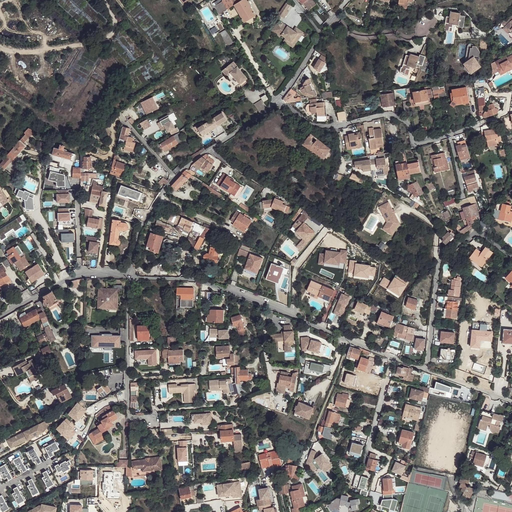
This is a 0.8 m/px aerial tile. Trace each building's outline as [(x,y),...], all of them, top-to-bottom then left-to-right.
[(216,0),(215,1),(217,4),(216,4),(220,12),(235,4),(232,0),(216,0)] [(256,15),(247,0),(241,0),(235,4),(244,21),(256,15)] [(299,0),(302,3),(304,2),(309,9),(307,11),(309,13),(312,11),(310,9),(316,4),(313,0),(299,0)] [(283,8),(279,14),(285,18),(289,12),(289,11),(287,10),(283,8)] [(463,28),(465,17),(459,15),(460,14),(450,12),(449,18),(445,18),(444,31),(451,32),(452,25),(459,26),(459,27),(463,28)] [(511,17),(509,19),(503,26),(507,31),(510,28),(511,30),(511,17)] [(294,30),(280,20),(273,30),(280,36),(281,34),(286,38),(285,39),(293,45),(297,39),(299,40),(304,32),(297,27),(294,30)] [(219,32),(224,40),(230,38),(225,28),(219,32)] [(293,48),(299,40),(297,39),(293,45),(285,39),(284,41),(293,48)] [(475,46),(472,46),(469,62),(464,66),(472,76),(482,69),(479,65),(480,54),(475,46)] [(430,51),(423,50),(421,56),(425,57),(428,58),(430,51)] [(511,51),(494,62),(496,66),(511,57),(511,51)] [(425,57),(421,56),(419,55),(419,57),(410,54),(409,57),(406,56),(402,68),(401,68),(400,72),(404,74),(404,75),(408,76),(410,68),(416,69),(416,68),(419,69),(420,66),(422,67),(425,57)] [(321,55),(319,59),(324,61),(326,62),(321,72),(322,73),(329,70),(327,59),(321,55)] [(511,57),(496,66),(495,67),(496,69),(499,74),(511,66),(511,57)] [(319,59),(315,68),(319,70),(324,61),(319,59)] [(236,75),(234,76),(242,87),(249,81),(234,62),(223,70),(228,76),(232,73),(233,71),(236,75)] [(315,90),(317,89),(310,76),(306,80),(302,89),(308,97),(318,95),(315,90)] [(454,103),(468,101),(466,87),(451,89),(452,92),(454,103)] [(287,103),(297,102),(296,100),(290,91),(284,100),(287,103)] [(416,103),(429,100),(427,91),(414,93),(416,103)] [(394,93),(382,95),(383,107),(396,105),(394,93)] [(147,105),(154,101),(151,96),(141,102),(144,107),(147,106),(147,105)] [(151,112),(159,108),(154,101),(147,105),(147,106),(151,112)] [(319,112),(319,114),(319,116),(326,115),(326,111),(326,107),(328,107),(327,102),(318,103),(312,104),(313,112),(319,112)] [(311,114),(313,114),(313,115),(319,114),(319,112),(313,112),(312,104),(310,104),(309,105),(307,107),(307,113),(311,114)] [(212,115),(214,118),(223,112),(224,111),(223,109),(212,115)] [(499,115),(500,114),(499,110),(498,109),(496,109),(487,112),(486,119),(491,117),(498,115),(499,115)] [(214,118),(202,126),(198,128),(200,131),(203,135),(212,130),(212,129),(215,127),(218,125),(219,126),(228,120),(223,112),(214,118)] [(166,114),(158,120),(159,121),(162,126),(163,125),(165,127),(168,131),(169,130),(171,134),(178,129),(176,125),(174,126),(166,114)] [(147,117),(140,121),(144,128),(150,125),(147,117)] [(162,126),(159,121),(156,123),(161,130),(165,127),(163,125),(162,126)] [(130,128),(123,126),(120,138),(126,140),(127,140),(128,136),(130,128)] [(25,134),(20,140),(23,143),(34,131),(30,128),(25,134)] [(374,140),(370,140),(371,151),(378,150),(378,149),(377,146),(384,145),(382,129),(374,131),(374,129),(369,130),(370,138),(373,137),(374,140)] [(485,133),(486,142),(501,139),(500,136),(498,136),(496,130),(485,132),(485,133)] [(311,133),(303,144),(324,159),(325,158),(328,160),(333,153),(330,151),(330,149),(311,133)] [(356,136),(356,134),(350,135),(350,136),(346,137),(348,151),(352,150),(352,147),(359,147),(359,149),(363,148),(362,140),(360,140),(359,136),(356,136)] [(170,148),(179,143),(177,140),(174,136),(174,135),(165,141),(169,147),(170,148)] [(127,140),(126,140),(124,149),(133,152),(135,142),(132,141),(133,137),(128,136),(127,140)] [(501,139),(486,142),(488,149),(498,147),(498,145),(502,144),(501,139)] [(19,141),(14,146),(19,151),(24,146),(19,141)] [(164,150),(169,147),(165,141),(160,144),(164,150)] [(460,146),(458,146),(462,161),(467,160),(466,157),(471,156),(468,144),(467,141),(459,143),(460,146)] [(14,146),(10,151),(5,157),(6,158),(10,161),(19,151),(14,146)] [(51,154),(70,159),(72,153),(64,150),(58,148),(53,147),(51,154)] [(192,159),(206,150),(204,147),(190,157),(192,159)] [(437,167),(434,168),(436,173),(451,170),(448,160),(447,160),(445,153),(432,156),(433,162),(436,161),(437,167)] [(208,155),(203,157),(208,160),(211,162),(214,164),(216,162),(209,157),(209,156),(208,155)] [(203,157),(196,162),(210,171),(214,164),(211,162),(208,160),(203,157)] [(0,165),(4,169),(10,161),(6,158),(0,164),(0,165)] [(380,177),(389,175),(387,163),(387,159),(380,160),(378,161),(379,165),(379,169),(378,169),(380,177)] [(410,178),(410,174),(409,164),(408,159),(397,161),(397,165),(400,180),(410,178)] [(91,160),(84,161),(83,161),(83,165),(83,169),(84,168),(92,168),(91,160)] [(114,167),(112,166),(112,167),(110,172),(111,173),(111,174),(115,175),(120,177),(121,174),(122,174),(125,165),(116,161),(114,167)] [(364,173),(373,172),(372,171),(372,166),(371,161),(356,163),(356,168),(360,167),(360,170),(364,170),(364,173)] [(162,167),(157,162),(150,168),(154,171),(157,172),(162,167)] [(409,164),(410,174),(421,172),(419,162),(409,164)] [(176,175),(181,169),(178,166),(172,171),(176,175)] [(54,167),(50,167),(49,171),(50,171),(48,179),(56,181),(56,186),(65,186),(65,175),(53,172),(54,167)] [(183,175),(173,185),(172,186),(177,190),(192,174),(191,174),(186,170),(182,174),(183,175)] [(475,189),(480,187),(476,171),(469,173),(468,173),(469,177),(466,178),(469,189),(475,188),(475,189)] [(218,185),(234,195),(240,185),(232,179),(232,178),(225,173),(218,185)] [(345,178),(346,177),(338,173),(337,175),(336,180),(342,184),(345,178)] [(369,182),(357,175),(354,180),(367,185),(369,182)] [(325,181),(324,183),(335,191),(336,189),(325,181)] [(210,186),(204,182),(202,185),(220,197),(223,194),(212,188),(210,186)] [(413,183),(420,194),(423,192),(417,183),(416,183),(416,182),(413,183)] [(415,197),(420,194),(413,183),(409,185),(415,197)] [(96,185),(93,185),(90,198),(100,200),(102,191),(103,187),(96,185)] [(240,185),(234,195),(236,197),(242,187),(240,185)] [(0,201),(1,201),(3,205),(10,200),(9,198),(7,200),(0,189),(0,188),(0,187),(0,201)] [(30,193),(24,190),(24,191),(16,188),(14,192),(17,193),(16,195),(22,197),(21,199),(22,199),(21,201),(25,202),(26,209),(35,207),(33,198),(29,196),(30,193)] [(68,190),(57,190),(57,202),(69,202),(69,193),(68,193),(68,190)] [(450,200),(456,197),(454,190),(448,192),(450,200)] [(102,191),(100,200),(99,203),(99,205),(105,206),(108,192),(102,191)] [(284,211),(287,205),(283,203),(284,201),(276,197),(275,199),(263,200),(264,208),(272,207),(280,210),(281,210),(284,211)] [(453,199),(443,204),(445,207),(455,203),(453,199)] [(148,212),(154,202),(150,200),(145,210),(148,212)] [(498,201),(492,216),(511,222),(511,221),(511,210),(510,210),(511,205),(510,204),(510,202),(504,200),(503,202),(498,201)] [(239,205),(248,211),(250,209),(241,202),(239,205)] [(391,203),(382,207),(385,213),(384,213),(388,223),(384,229),(393,236),(401,224),(396,214),(394,211),(391,203)] [(470,229),(475,225),(476,222),(475,219),(471,220),(471,218),(477,216),(474,206),(464,209),(465,213),(467,219),(468,222),(469,222),(470,226),(469,227),(470,229)] [(68,208),(58,209),(58,213),(58,224),(73,224),(73,218),(70,218),(70,212),(69,213),(68,208)] [(93,210),(85,209),(85,217),(89,217),(87,226),(102,228),(103,218),(99,218),(99,219),(91,218),(93,210)] [(241,228),(240,230),(245,233),(253,221),(247,217),(248,216),(245,214),(244,215),(237,211),(231,221),(234,223),(241,228)] [(192,227),(194,222),(183,218),(176,215),(172,213),(171,216),(168,221),(190,232),(191,229),(192,227)] [(303,213),(295,222),(300,227),(297,230),(296,232),(307,241),(315,232),(304,223),(308,218),(303,213)] [(19,216),(0,228),(0,238),(1,240),(6,236),(4,233),(13,227),(15,230),(21,226),(19,223),(22,220),(19,216)] [(121,222),(121,220),(113,219),(110,244),(118,245),(119,244),(120,243),(121,242),(120,240),(118,239),(120,230),(125,230),(126,230),(128,229),(129,227),(129,226),(128,224),(126,223),(121,222)] [(171,230),(172,227),(157,222),(156,225),(171,230)] [(192,227),(203,232),(205,227),(203,227),(194,222),(192,227)] [(171,230),(156,225),(155,228),(166,232),(170,233),(171,230)] [(202,234),(201,235),(204,236),(205,234),(209,235),(211,230),(208,228),(205,227),(203,232),(202,234)] [(69,229),(57,229),(57,233),(61,233),(61,242),(66,242),(69,241),(74,241),(74,233),(69,233),(69,229)] [(460,238),(452,231),(450,234),(447,231),(442,238),(444,239),(442,240),(446,244),(445,244),(449,248),(460,238)] [(152,233),(146,249),(158,253),(163,237),(152,233)] [(97,253),(98,242),(96,242),(96,237),(87,236),(86,241),(90,241),(88,251),(97,253)] [(198,242),(196,248),(200,249),(204,238),(201,236),(198,242)] [(24,241),(28,251),(35,248),(31,238),(24,241)] [(189,246),(196,248),(198,242),(189,238),(187,244),(188,244),(189,245),(189,246)] [(7,256),(8,257),(12,263),(14,262),(15,261),(16,263),(20,270),(29,264),(23,255),(20,257),(19,255),(22,252),(17,245),(14,247),(13,246),(6,250),(8,252),(5,253),(6,254),(7,256)] [(242,249),(241,248),(239,255),(244,257),(245,256),(246,250),(248,251),(250,248),(243,245),(242,249)] [(206,259),(207,260),(218,263),(220,257),(219,257),(221,248),(217,247),(216,249),(212,248),(210,255),(208,254),(207,255),(206,259)] [(483,268),(485,264),(494,253),(486,247),(482,253),(477,249),(470,259),(483,268)] [(348,252),(341,251),(341,254),(326,252),(326,255),(320,254),(318,266),(340,269),(340,264),(346,265),(348,252)] [(245,269),(257,273),(263,258),(250,254),(245,269)] [(37,263),(25,271),(29,278),(30,279),(36,275),(37,277),(37,278),(44,273),(37,263)] [(272,263),(267,278),(280,282),(284,268),(282,267),(280,266),(272,263)] [(0,282),(1,284),(2,285),(10,280),(5,271),(6,271),(4,266),(0,267),(0,282)] [(459,294),(460,281),(452,279),(451,289),(454,289),(454,293),(459,294)] [(318,296),(325,298),(328,292),(325,291),(327,286),(311,280),(307,290),(311,292),(318,295),(318,296)] [(32,283),(27,286),(31,292),(31,291),(35,289),(36,289),(32,283)] [(113,304),(116,304),(117,293),(122,293),(122,284),(114,284),(114,288),(114,290),(99,289),(98,305),(100,305),(113,306),(113,304)] [(334,290),(330,287),(328,292),(325,298),(330,301),(334,290)] [(194,288),(178,288),(178,295),(181,295),(181,308),(194,308),(194,288)] [(51,290),(40,296),(42,299),(43,300),(43,301),(43,303),(44,304),(46,304),(47,306),(49,305),(57,300),(51,290)] [(311,292),(310,295),(324,301),(329,303),(330,301),(325,298),(318,296),(318,295),(311,292)] [(342,294),(336,308),(344,311),(350,297),(342,294)] [(416,310),(419,300),(409,297),(406,306),(416,310)] [(370,313),(371,311),(372,306),(368,305),(359,300),(355,309),(364,313),(365,311),(370,313)] [(448,308),(458,310),(459,301),(448,300),(448,308)] [(41,307),(37,309),(40,317),(42,321),(42,324),(41,326),(43,326),(43,328),(45,328),(47,332),(43,333),(46,340),(49,338),(50,340),(55,338),(52,329),(51,330),(49,324),(44,311),(43,311),(41,307)] [(37,309),(36,308),(35,309),(34,309),(27,313),(25,311),(20,314),(20,315),(20,317),(25,325),(27,324),(31,322),(40,317),(37,309)] [(336,308),(334,313),(342,316),(344,311),(336,308)] [(458,317),(458,310),(448,308),(447,316),(458,317)] [(225,310),(213,310),(212,310),(211,310),(211,311),(211,315),(209,315),(208,322),(224,323),(225,310)] [(377,321),(389,326),(393,316),(382,311),(377,321)] [(242,316),(233,318),(233,327),(236,326),(237,329),(239,329),(240,332),(246,331),(242,316)] [(24,327),(25,325),(20,317),(16,319),(22,330),(23,330),(24,327)] [(139,336),(149,336),(149,326),(138,326),(139,336)] [(292,332),(292,326),(285,326),(285,332),(285,334),(272,334),(272,346),(278,346),(278,341),(285,341),(285,346),(291,346),(293,346),(293,341),(294,341),(294,332),(292,332)] [(126,337),(126,329),(116,329),(116,333),(116,347),(124,347),(124,337),(126,337)] [(219,330),(210,329),(210,338),(219,338),(219,339),(228,340),(228,331),(219,331),(219,330)] [(475,343),(489,344),(490,331),(483,331),(483,334),(473,333),(473,339),(475,340),(475,343)] [(455,332),(452,332),(451,337),(442,336),(441,341),(454,342),(455,332)] [(46,340),(43,333),(38,336),(41,342),(44,341),(46,340)] [(413,335),(412,341),(416,342),(415,349),(424,351),(425,339),(417,337),(417,336),(413,335)] [(309,338),(302,339),(303,351),(309,351),(319,354),(322,343),(312,340),(312,339),(309,339),(309,338)] [(354,345),(351,344),(349,352),(352,353),(351,356),(359,359),(361,352),(363,348),(358,347),(358,348),(353,347),(354,345)] [(50,347),(49,345),(47,346),(41,348),(42,350),(44,354),(51,351),(50,347)] [(452,350),(442,349),(441,359),(447,360),(448,356),(451,356),(452,350)] [(157,350),(139,350),(140,359),(149,358),(149,365),(157,365),(157,350)] [(168,363),(181,363),(183,363),(183,352),(168,352),(168,351),(162,351),(162,359),(168,359),(168,363)] [(232,370),(233,377),(234,377),(236,377),(236,363),(235,353),(232,353),(232,360),(228,360),(229,370),(232,370)] [(362,357),(358,369),(365,371),(365,370),(367,367),(369,360),(362,357)] [(370,357),(369,360),(367,367),(372,369),(375,358),(370,357)] [(25,360),(12,367),(17,375),(25,371),(28,369),(31,375),(32,375),(35,380),(40,377),(37,372),(40,371),(37,364),(35,365),(31,359),(28,361),(29,363),(27,363),(25,360)] [(236,363),(236,377),(237,380),(237,384),(240,396),(243,395),(247,394),(248,391),(247,386),(245,383),(242,383),(242,381),(252,380),(254,379),(254,375),(252,374),(250,374),(250,371),(241,371),(240,361),(238,361),(238,363),(236,363)] [(320,364),(306,362),(305,372),(310,373),(310,371),(315,372),(315,371),(323,372),(323,371),(327,372),(330,370),(331,365),(325,364),(324,365),(320,364)] [(403,367),(399,366),(397,373),(404,375),(403,378),(412,380),(414,374),(411,374),(412,368),(407,367),(403,366),(403,367)] [(31,382),(35,380),(32,375),(31,375),(28,369),(25,371),(31,382)] [(346,379),(345,382),(356,385),(358,377),(357,376),(357,374),(354,373),(353,375),(348,374),(346,379)] [(288,390),(293,391),(293,378),(289,377),(289,379),(284,379),(277,378),(276,386),(275,386),(275,393),(284,393),(284,390),(288,390)] [(97,389),(98,390),(108,387),(107,385),(105,384),(104,383),(103,384),(101,380),(89,379),(89,388),(97,389)] [(240,396),(237,384),(234,385),(232,380),(211,382),(212,392),(221,392),(221,389),(230,388),(232,394),(232,396),(233,397),(234,397),(240,396)] [(425,406),(429,392),(430,388),(430,385),(427,384),(427,383),(421,381),(419,391),(411,389),(409,400),(419,402),(418,404),(425,406)] [(50,390),(53,395),(55,394),(56,393),(58,398),(61,402),(72,396),(64,383),(50,390)] [(131,403),(131,409),(139,409),(139,383),(136,383),(131,384),(131,403)] [(186,404),(197,404),(196,392),(197,392),(197,385),(183,386),(182,387),(178,388),(178,386),(170,386),(170,395),(185,394),(186,404)] [(430,388),(429,392),(440,395),(445,396),(447,392),(433,388),(434,386),(430,385),(430,388)] [(108,387),(98,390),(102,396),(110,390),(108,387)] [(309,418),(313,408),(298,401),(294,409),(296,409),(294,412),(303,416),(309,418)] [(84,408),(78,403),(69,413),(77,419),(83,412),(81,411),(84,408)] [(96,414),(95,416),(97,418),(104,411),(105,411),(111,409),(109,405),(105,407),(96,414)] [(110,420),(117,416),(113,409),(102,416),(102,417),(103,418),(108,415),(110,420)] [(415,411),(407,409),(405,416),(419,420),(421,412),(415,411)] [(482,419),(480,425),(488,428),(489,424),(491,425),(490,427),(492,430),(494,428),(496,431),(499,432),(501,426),(500,426),(501,421),(502,421),(504,415),(500,414),(500,415),(499,416),(498,415),(498,414),(494,413),(494,414),(491,414),(492,412),(483,410),(482,415),(484,415),(483,419),(482,419)] [(323,428),(319,426),(317,430),(318,431),(322,432),(323,432),(323,436),(324,438),(332,440),(333,435),(330,434),(332,428),(330,428),(331,425),(333,426),(334,424),(338,425),(340,415),(327,411),(324,421),(326,422),(325,426),(324,425),(323,428)] [(212,414),(192,416),(193,421),(195,421),(197,421),(197,424),(197,426),(202,426),(202,423),(207,423),(207,421),(212,420),(212,414)] [(99,421),(96,423),(99,427),(102,432),(106,429),(104,426),(108,424),(112,422),(110,420),(108,415),(103,418),(99,421)] [(46,419),(10,437),(14,445),(44,431),(49,424),(46,419)] [(74,431),(64,421),(57,428),(68,438),(73,433),(72,433),(74,431)] [(99,427),(91,432),(96,439),(103,434),(102,432),(99,427)] [(406,444),(406,447),(411,449),(415,433),(401,429),(398,439),(401,439),(400,442),(406,444)] [(222,432),(223,443),(235,442),(234,436),(234,431),(222,432)] [(96,439),(91,432),(89,433),(89,435),(94,444),(98,442),(105,438),(103,434),(96,439)] [(48,434),(33,442),(35,445),(47,439),(49,438),(48,434)] [(242,436),(234,436),(235,442),(235,449),(243,448),(242,436)] [(14,445),(10,437),(6,439),(10,447),(14,445)] [(396,445),(406,447),(406,444),(400,442),(401,439),(398,439),(396,445)] [(363,445),(348,441),(345,450),(361,454),(363,445)] [(316,451),(312,449),(306,463),(313,471),(317,468),(318,469),(321,466),(322,469),(330,463),(323,453),(316,457),(314,456),(316,451)] [(277,451),(258,455),(262,477),(271,475),(269,465),(271,464),(272,467),(281,465),(277,451)] [(487,455),(473,451),(471,458),(475,459),(473,464),(484,467),(485,462),(487,455)] [(371,452),(367,466),(367,467),(375,470),(375,469),(376,468),(378,469),(381,461),(375,459),(376,454),(371,452)] [(143,470),(155,469),(154,462),(155,462),(155,458),(150,458),(150,459),(132,462),(133,469),(143,468),(143,470)] [(405,465),(395,461),(392,470),(401,474),(399,477),(407,481),(408,477),(402,474),(405,465)] [(251,470),(249,463),(240,466),(242,472),(251,470)] [(333,466),(330,463),(322,469),(325,472),(333,466)] [(289,477),(290,479),(291,477),(296,467),(296,466),(288,464),(287,467),(288,474),(289,474),(289,477)] [(296,467),(291,477),(298,480),(300,474),(298,473),(300,469),(296,467)] [(93,479),(93,475),(93,469),(80,469),(80,473),(80,479),(93,479)] [(353,485),(364,488),(368,476),(356,472),(353,485)] [(461,477),(460,483),(461,483),(459,488),(462,489),(461,491),(464,492),(463,495),(470,498),(474,489),(467,486),(471,475),(465,473),(463,478),(461,477)] [(260,483),(257,475),(252,476),(251,479),(252,484),(260,483)] [(384,489),(383,490),(384,499),(382,505),(390,508),(389,509),(394,511),(398,500),(393,498),(392,489),(394,489),(392,476),(383,477),(384,485),(384,489)] [(241,484),(219,487),(219,488),(220,494),(226,494),(226,496),(233,495),(233,496),(234,499),(243,498),(241,484)] [(278,495),(288,493),(287,485),(277,486),(278,495)] [(291,511),(299,511),(298,508),(304,506),(301,494),(303,493),(301,485),(291,487),(292,491),(290,492),(291,496),(290,497),(293,509),(291,509),(291,511)] [(194,488),(179,490),(181,499),(181,500),(195,497),(194,488)] [(255,501),(257,507),(258,507),(262,506),(270,505),(271,505),(270,500),(269,500),(269,499),(270,498),(268,490),(267,489),(258,490),(260,498),(261,498),(261,500),(255,501)] [(326,504),(331,510),(335,507),(336,508),(337,508),(338,505),(339,504),(341,504),(341,503),(348,505),(348,509),(352,510),(353,505),(357,505),(357,500),(349,500),(348,501),(346,501),(347,495),(340,494),(339,498),(335,497),(326,504)] [(76,511),(88,511),(94,511),(94,508),(91,508),(91,504),(80,505),(80,502),(76,502),(76,511)] [(32,509),(33,511),(40,511),(55,511),(56,506),(42,503),(41,505),(39,504),(32,509)]
